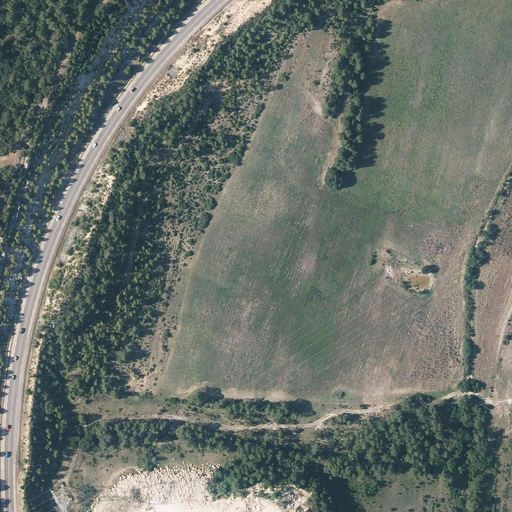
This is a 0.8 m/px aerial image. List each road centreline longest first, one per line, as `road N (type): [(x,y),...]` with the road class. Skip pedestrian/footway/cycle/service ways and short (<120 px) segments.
road 1 (primary): [(10,511),(16,364),(50,240),(118,112),(219,0)]
road 2 (track): [(511,400),(462,391),(336,411),(302,425),(98,417),(78,440),(66,477),(75,500),(68,505)]
road 3 (track): [(101,0),(23,140),(0,161)]
